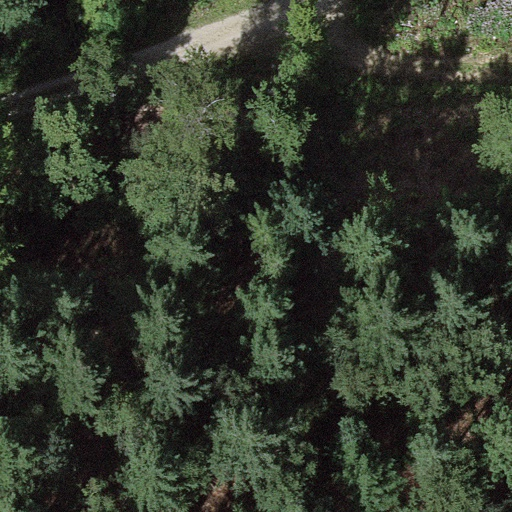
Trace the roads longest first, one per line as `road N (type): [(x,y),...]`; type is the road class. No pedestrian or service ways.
road 1 (track): [(286,0),(0,113)]
road 2 (track): [(235,19),(511,11)]
